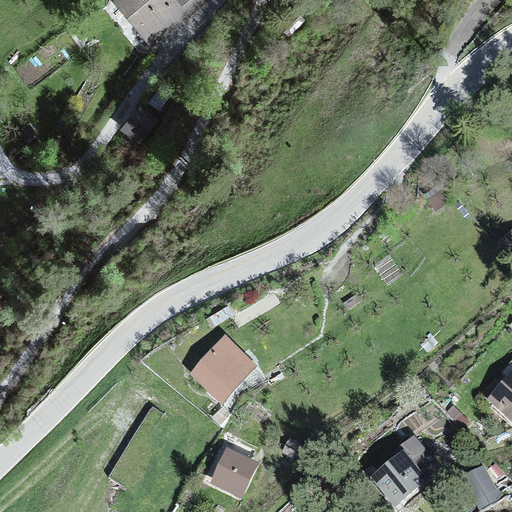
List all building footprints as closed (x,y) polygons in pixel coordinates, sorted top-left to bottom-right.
[(171,0),(106,0),(141,40),(179,10),(171,0)] [(139,105),(120,130),(139,144),(157,119),(139,105)] [(225,342),(189,382),(219,409),(255,369),(225,342)] [(511,376),(485,407),(511,430),(511,376)] [(154,408),(109,478),(131,491),(175,421),(154,408)] [(254,467),(225,454),(209,491),(238,504),(254,467)] [(401,460),(369,486),(390,511),(397,511),(425,489),(401,460)] [(483,469),(458,484),(474,511),(481,511),(501,500),(483,469)]
